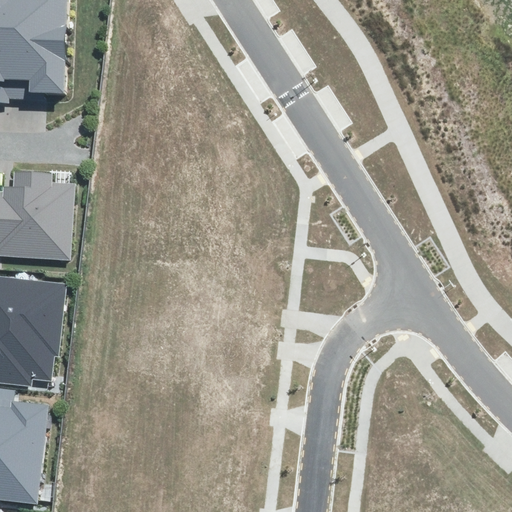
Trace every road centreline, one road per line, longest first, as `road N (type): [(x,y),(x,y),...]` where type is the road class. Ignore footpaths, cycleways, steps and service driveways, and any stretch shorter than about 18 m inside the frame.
road 1 (residential): [(418,295),(231,0)]
road 2 (residential): [(418,295),(385,310),(348,345),(329,388),(314,511)]
road 3 (residential): [(511,409),(418,295)]
